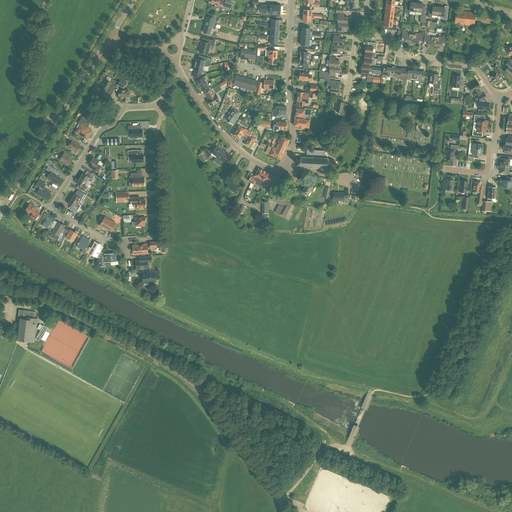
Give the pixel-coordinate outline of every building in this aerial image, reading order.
[(222,7),(222,6),(223,6),(224,3),(223,2),(219,1),(219,0),(211,0),(211,3),(215,4),(214,7),(222,9),(222,7)] [(358,0),(354,0),(346,0),(346,7),(343,7),(343,11),(344,11),(349,11),(349,7),(358,8),(358,0)] [(406,3),(405,13),(409,14),(410,11),(415,11),(416,3),(410,2),(410,3),(406,3)] [(416,3),(415,11),(421,12),(420,22),(422,23),(421,25),(424,26),(425,23),(426,16),(424,15),(426,6),(422,5),(423,4),(416,3)] [(270,6),(267,6),(267,5),(261,5),(260,14),(269,14),(280,15),(280,6),(270,5),(270,6)] [(429,7),(428,17),(431,18),(432,15),(437,15),(438,7),(432,6),(432,7),(429,7)] [(438,7),(437,15),(441,16),(440,18),(443,18),(443,19),(446,19),(448,10),(444,9),(445,8),(438,7)] [(343,11),(336,10),(336,13),(338,13),(337,23),(338,23),(347,23),(348,23),(347,23),(348,17),(344,17),(344,13),(344,11),(343,11)] [(475,13),(463,12),(462,13),(456,12),(455,23),(461,24),(474,26),(475,13)] [(214,26),(216,19),(207,17),(203,32),(210,34),(212,26),(214,26)] [(396,23),(396,21),(384,20),(383,26),(387,26),(387,29),(396,30),(396,27),(392,26),(392,23),(396,23)] [(348,23),(347,23),(338,23),(337,32),(344,32),(344,29),(348,29),(348,23)] [(424,39),(423,44),(427,44),(431,45),(432,45),(432,46),(434,47),(435,36),(428,35),(428,33),(429,33),(429,32),(429,31),(429,27),(425,26),(424,39)] [(401,36),(401,41),(404,41),(408,42),(409,42),(409,43),(412,44),(413,33),(406,32),(406,30),(404,30),(402,30),(401,36)] [(413,33),(412,44),(413,44),(413,42),(415,43),(418,43),(422,44),(423,39),(423,32),(420,32),(420,34),(413,33)] [(344,45),(343,45),(344,39),(340,39),(340,35),(333,35),(333,44),(334,44),(334,45),(344,45)] [(435,36),(434,47),(436,47),(436,45),(441,46),(445,47),(445,42),(446,35),(443,35),(442,37),(435,36)] [(213,46),(215,41),(207,39),(206,42),(201,41),(200,46),(199,52),(208,54),(210,46),(213,46)] [(365,46),(365,52),(372,53),(372,52),(373,49),(376,49),(377,43),(370,42),(370,46),(365,46)] [(344,51),(344,45),(334,45),(333,54),(340,54),(340,51),(344,51)] [(270,47),(264,46),(264,50),(269,50),(268,57),(277,57),(277,51),(270,50),(270,47)] [(340,67),(339,66),(339,61),(335,60),(336,57),(329,57),(329,66),(340,67)] [(196,58),(195,64),(204,66),(205,60),(199,59),(198,58),(196,58)] [(307,64),(307,58),(300,58),(300,64),(303,64),(303,69),(308,69),(308,65),(307,64)] [(233,68),(232,65),(232,61),(224,63),(225,67),(227,67),(228,70),(233,68)] [(194,70),(193,75),(201,74),(202,74),(201,74),(202,74),(205,73),(206,71),(203,70),(204,66),(195,64),(193,70),(194,70)] [(496,86),(503,82),(501,79),(504,76),(496,65),(492,68),(496,74),(491,77),(496,86)] [(340,67),(329,66),(329,72),(326,72),(326,71),(321,71),(320,77),(324,78),(329,78),(330,76),(335,76),(336,73),(339,73),(340,67)] [(381,78),(381,83),(384,83),(385,78),(385,77),(393,78),(394,67),(392,66),(392,68),(390,68),(387,67),(383,67),(382,72),(382,78),(381,78)] [(394,67),(393,78),(399,78),(399,80),(401,80),(401,84),(402,85),(404,69),(401,69),(397,68),(396,68),(396,67),(394,67)] [(413,80),(415,70),(411,69),(411,70),(404,69),(402,85),(405,85),(405,81),(406,81),(406,79),(413,80)] [(413,80),(413,84),(420,84),(420,83),(424,83),(425,77),(425,72),(422,72),(418,71),(417,71),(417,70),(415,69),(415,70),(413,80)] [(311,81),(312,75),(308,75),(308,73),(299,72),(299,79),(302,79),(302,80),(311,81)] [(438,74),(430,73),(429,83),(433,84),(432,87),(433,87),(432,93),(432,96),(437,97),(437,94),(440,95),(441,87),(440,87),(441,78),(438,78),(438,74)] [(199,86),(207,81),(204,76),(203,77),(202,74),(201,74),(193,75),(196,80),(196,81),(199,86)] [(240,87),(243,77),(236,75),(233,85),(240,87)] [(463,91),(464,80),(460,79),(461,76),(453,75),(452,87),(459,87),(459,90),(463,91)] [(247,89),(250,79),(243,77),(240,87),(247,89)] [(116,81),(111,78),(109,81),(106,79),(100,88),(106,91),(109,86),(112,88),(116,81)] [(329,81),(329,78),(324,78),(324,81),(327,81),(327,88),(331,88),(330,92),(338,92),(339,85),(335,84),(336,81),(329,81)] [(123,89),(127,83),(121,79),(117,85),(123,89)] [(254,91),(257,81),(250,79),(247,89),(254,91)] [(273,89),(274,80),(264,80),(263,90),(268,90),(268,88),(273,89)] [(207,81),(199,86),(202,91),(202,90),(204,93),(213,88),(211,85),(209,86),(207,81)] [(255,92),(255,94),(259,95),(260,94),(263,83),(258,81),(255,92)] [(482,94),(479,88),(480,87),(477,81),(468,86),(471,92),(472,92),(475,98),(482,94)] [(215,95),(212,89),(205,93),(207,97),(208,96),(209,99),(207,100),(210,106),(220,101),(216,95),(215,95)] [(129,101),(129,91),(127,90),(120,90),(118,92),(118,97),(120,99),(123,99),(123,101),(129,101)] [(308,104),(309,93),(298,92),(296,105),(302,106),(302,103),(308,104)] [(345,116),(348,104),(344,103),(338,101),(336,111),(341,112),(341,115),(345,116)] [(489,110),(490,102),(480,101),(478,108),(489,110)] [(286,117),(286,107),(276,106),(276,109),(273,109),(273,110),(272,110),(272,116),(275,116),(286,117)] [(233,125),(241,114),(232,108),(229,112),(230,113),(229,114),(228,114),(224,119),(233,125)] [(296,108),(295,117),(310,119),(311,109),(304,108),(304,109),(296,108)] [(486,126),(487,120),(480,120),(480,115),(474,115),(473,122),(477,122),(477,125),(486,126)] [(87,127),(89,124),(91,121),(83,116),(79,122),(78,123),(80,124),(75,132),(87,140),(92,132),(86,129),(87,127)] [(295,117),(293,126),(298,126),(298,128),(304,129),(304,127),(309,128),(310,119),(295,117)] [(273,123),(273,131),(279,131),(279,129),(286,130),(287,123),(276,122),(276,124),(273,123)] [(242,139),(248,130),(245,128),(245,129),(238,125),(233,135),(240,139),(240,138),(242,139)] [(486,132),(486,126),(477,125),(476,129),(473,128),(472,135),(478,136),(478,132),(486,132)] [(141,129),(129,129),(129,130),(129,139),(137,138),(137,137),(143,137),(142,129),(141,129)] [(248,130),(242,139),(245,141),(244,144),(251,148),(256,138),(251,135),(252,132),(250,131),(248,130)] [(77,152),(81,146),(78,144),(80,141),(70,135),(68,138),(72,140),(68,147),(77,152)] [(286,147),(290,140),(280,136),(277,143),(286,147)] [(473,149),(483,150),(483,148),(482,147),(482,144),(480,144),(480,141),(476,140),(476,138),(470,137),(470,140),(469,143),(469,145),(473,145),(473,149)] [(274,149),(283,154),(286,147),(277,143),(274,149)] [(457,152),(458,147),(458,146),(451,145),(450,150),(447,150),(446,160),(449,160),(449,161),(451,161),(451,160),(453,160),(453,157),(457,157),(457,152)] [(216,146),(211,153),(216,156),(213,161),(220,166),(224,162),(228,155),(225,153),(221,150),(220,149),(216,146)] [(268,146),(265,152),(269,154),(280,160),(283,154),(274,149),(272,148),(268,146)] [(483,151),(483,150),(473,149),(472,152),(468,152),(468,157),(474,157),(474,154),(481,155),(482,152),(483,151)] [(128,158),(131,157),(132,162),(132,163),(144,162),(143,154),(143,150),(138,150),(131,150),(131,151),(128,151),(128,158)] [(68,165),(73,158),(64,152),(60,160),(68,165)] [(203,152),(197,155),(202,163),(207,160),(203,152)] [(500,162),(499,165),(509,166),(510,159),(511,159),(511,156),(508,156),(504,156),(504,158),(501,158),(500,162)] [(97,173),(101,166),(97,163),(99,161),(93,157),(89,163),(91,165),(89,168),(97,173)] [(330,161),(327,158),(300,157),(300,159),(296,159),(296,164),(300,164),(300,167),(326,168),(329,165),(330,161)] [(56,184),(61,177),(57,175),(59,172),(49,165),(46,170),(50,172),(46,178),(56,184)] [(511,172),(508,172),(509,166),(499,165),(499,167),(500,167),(499,171),(501,171),(500,175),(511,175),(511,172)] [(265,181),(269,174),(258,168),(256,173),(255,172),(251,177),(251,176),(248,180),(253,185),(256,181),(255,180),(257,177),(265,181)] [(79,178),(86,183),(88,180),(91,182),(93,179),(92,179),(94,176),(87,171),(85,174),(83,173),(79,178)] [(130,173),(130,176),(130,179),(131,179),(132,179),(132,182),(133,186),(136,186),(145,186),(144,177),(142,177),(139,177),(139,173),(137,173),(130,173)] [(272,185),(276,177),(269,174),(265,181),(270,184),(267,189),(268,189),(266,195),(268,195),(270,190),(270,191),(273,186),(272,185)] [(511,182),(511,176),(506,176),(506,180),(500,179),(500,183),(502,183),(502,186),(504,186),(507,189),(510,187),(511,187),(511,182)] [(280,189),(284,181),(276,177),(272,185),(280,189)] [(85,185),(86,183),(79,178),(76,183),(79,184),(77,187),(81,190),(84,193),(87,194),(87,193),(85,191),(86,189),(88,187),(85,185)] [(47,200),(51,193),(43,189),(46,184),(38,179),(34,186),(39,189),(36,194),(47,200)] [(452,189),(453,184),(453,180),(447,179),(446,185),(442,185),(442,193),(447,193),(448,189),(452,189)] [(470,193),(470,186),(467,186),(468,181),(460,180),(459,192),(470,193)] [(234,184),(233,184),(229,182),(226,188),(235,193),(239,186),(234,183),(234,184)] [(481,205),(483,187),(480,186),(481,183),(473,182),(472,191),(477,192),(476,204),(481,205)] [(313,186),(309,184),(306,183),(301,192),(308,195),(311,190),(313,192),(315,187),(313,186)] [(495,198),(496,187),(488,187),(487,197),(495,198)] [(288,219),(291,214),(290,213),(295,203),(279,195),(280,194),(275,191),(270,199),(279,204),(275,212),(288,219)] [(74,194),(71,199),(78,203),(81,205),(82,202),(83,203),(84,201),(84,200),(82,199),(86,194),(82,192),(79,197),(77,196),(74,194)] [(348,198),(348,192),(343,192),(343,193),(333,193),(333,200),(344,201),(343,203),(348,203),(348,198)] [(145,199),(140,199),(140,196),(131,197),(131,204),(134,204),(134,208),(134,209),(140,209),(140,208),(146,207),(145,199)] [(81,205),(78,203),(71,199),(68,204),(75,208),(73,211),(76,213),(81,205)] [(36,221),(40,216),(39,215),(40,213),(36,211),(37,209),(29,204),(25,211),(31,215),(29,218),(35,221),(35,220),(36,221)] [(83,217),(86,219),(92,211),(89,209),(83,217)] [(50,229),(51,227),(53,223),(51,221),(52,219),(47,216),(46,219),(42,217),(39,223),(42,225),(50,229)] [(111,231),(116,223),(105,217),(100,226),(104,228),(105,227),(111,231)] [(132,226),(136,226),(144,226),(144,222),(145,222),(145,217),(136,218),(135,218),(135,222),(132,222),(132,226)] [(54,229),(52,232),(59,236),(60,237),(59,237),(57,240),(58,241),(59,241),(62,238),(64,234),(66,230),(63,228),(64,226),(57,222),(54,229)] [(73,241),(77,234),(70,230),(66,237),(73,241)] [(82,236),(77,246),(83,249),(81,253),(84,255),(88,249),(86,248),(88,246),(86,245),(89,240),(82,236)] [(89,247),(86,252),(96,257),(99,258),(102,253),(99,251),(101,247),(99,246),(100,245),(95,242),(92,248),(89,247)] [(133,254),(148,253),(147,245),(132,246),(133,254)] [(136,269),(148,268),(147,263),(152,263),(151,256),(139,257),(139,261),(136,261),(136,269)] [(143,283),(156,282),(155,271),(146,272),(146,274),(142,275),(143,283)] [(34,342),(35,333),(37,319),(34,318),(35,312),(24,310),(19,310),(17,320),(20,320),(17,340),(34,342)] [(73,366),(88,333),(58,320),(45,351),(54,355),(53,357),(73,366)] [(41,339),(48,328),(43,325),(36,339),(39,341),(40,338),(41,339)] [(47,341),(53,329),(48,327),(43,339),(47,341)]
